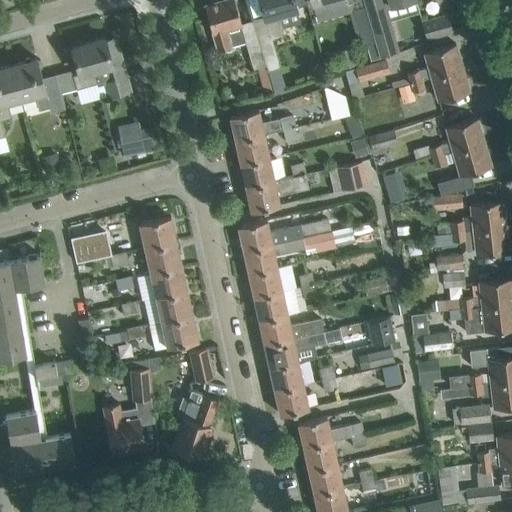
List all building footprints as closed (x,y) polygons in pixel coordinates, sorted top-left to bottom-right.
[(231,46),(226,28),(241,23),(234,0),(219,0),(204,4),(218,50),(231,46)] [(260,0),(265,16),(253,19),(254,23),(262,50),(268,70),(280,66),(281,66),(275,46),(275,47),(272,37),(285,33),(282,24),(279,12),(296,8),(293,0),(260,0)] [(377,42),(365,0),(311,0),(312,1),(313,0),(350,0),(363,44),(366,44),(370,61),(380,58),(376,42),(377,42)] [(365,0),(381,56),(398,51),(389,19),(385,6),(383,0),(365,0)] [(467,6),(465,0),(456,0),(454,1),(456,9),(467,6)] [(447,14),(422,21),(427,38),(452,31),(447,14)] [(275,93),(262,50),(254,23),(241,27),(253,68),(257,67),(265,96),(274,93),(275,93)] [(108,95),(129,90),(116,42),(106,45),(105,38),(72,47),(79,72),(72,74),(76,88),(97,83),(97,85),(104,83),(108,95)] [(431,76),(462,67),(455,43),(424,52),(429,66),(407,72),(410,82),(422,79),(431,76)] [(352,50),(338,54),(342,69),(356,65),(352,50)] [(49,110),(65,106),(56,73),(55,73),(56,79),(44,83),(37,58),(12,64),(21,98),(33,94),(37,109),(48,106),(49,110)] [(359,81),(390,72),(385,58),(355,67),(359,81)] [(7,101),(21,98),(12,64),(0,67),(0,152),(9,150),(1,119),(11,116),(7,101)] [(355,67),(346,69),(350,83),(359,81),(355,67)] [(438,100),(469,91),(462,67),(431,76),(438,100)] [(422,79),(410,82),(411,84),(400,87),(403,98),(414,94),(413,91),(425,88),(422,79)] [(346,99),(345,95),(326,86),(324,86),(328,103),(346,99)] [(260,109),(230,115),(235,139),(265,132),(282,129),(296,126),(293,114),(280,117),(263,120),(260,109)] [(454,150),(484,141),(477,117),(446,126),(450,140),(430,147),(428,144),(412,149),(416,161),(431,157),(443,153),(454,150)] [(123,156),(145,151),(139,121),(117,125),(123,156)] [(296,126),(282,129),(285,141),(299,138),(296,126)] [(368,135),(372,150),(398,143),(394,129),(368,135)] [(265,132),(235,139),(240,163),(270,155),(265,132)] [(369,152),(363,137),(350,141),(355,157),(369,152)] [(461,174),(491,165),(484,141),(454,150),(461,174)] [(56,152),(41,156),(45,171),(61,167),(56,152)] [(443,153),(431,157),(434,166),(446,163),(443,153)] [(270,155),(240,163),(246,186),(276,179),(270,155)] [(342,182),(332,184),(334,191),(366,184),(361,160),(338,166),(342,182)] [(293,176),(305,173),(302,161),(290,163),(293,175),(293,176)] [(396,170),(382,174),(390,201),(404,197),(396,170)] [(276,179),(246,186),(251,210),(280,204),(277,191),(308,185),(305,173),(293,176),(293,175),(276,179)] [(431,210),(463,206),(461,192),(430,195),(430,197),(427,197),(428,208),(431,208),(431,210)] [(437,232),(505,225),(502,200),(471,203),(472,215),(463,216),(463,219),(450,221),(450,222),(436,223),(437,232)] [(145,247),(176,241),(171,215),(139,222),(145,247)] [(238,225),(243,249),(303,236),(331,230),(328,218),(301,223),(270,230),(267,219),(238,225)] [(476,253),(508,250),(505,225),(437,232),(437,233),(438,233),(439,243),(464,240),(465,250),(476,248),(476,253)] [(107,241),(123,237),(120,227),(105,230),(107,241)] [(92,247),(107,244),(104,230),(78,236),(84,260),(92,258),(94,257),(92,247)] [(303,236),(243,249),(248,273),(278,266),(275,255),(306,248),(317,246),(318,251),(335,247),(331,230),(303,236)] [(150,272),(182,265),(176,241),(145,247),(150,272)] [(95,269),(96,269),(128,262),(125,250),(94,257),(92,258),(95,269)] [(15,288),(21,287),(45,283),(40,254),(0,260),(0,358),(27,354),(15,288)] [(437,270),(463,267),(461,254),(435,257),(437,270)] [(156,297),(187,290),(182,265),(150,272),(156,297)] [(387,268),(384,269),(386,276),(389,289),(404,286),(400,265),(398,266),(387,268)] [(254,296),(283,289),(278,266),(248,273),(254,296)] [(311,271),(299,274),(301,285),(314,282),(311,271)] [(443,287),(465,285),(464,271),(442,273),(443,287)] [(131,275),(116,278),(119,290),(134,286),(131,275)] [(386,276),(372,279),(375,294),(389,291),(389,289),(386,276)] [(482,295),(437,300),(438,311),(449,310),(461,308),(473,306),(511,301),(511,285),(511,277),(480,280),(482,295)] [(314,282),(301,285),(304,297),(317,295),(314,282)] [(259,320),(288,314),(283,289),(254,296),(259,320)] [(403,289),(391,291),(395,314),(407,312),(403,289)] [(162,321),(193,315),(187,290),(156,297),(162,321)] [(137,299),(121,303),(123,315),(139,311),(137,299)] [(461,308),(449,310),(450,319),(464,317),(466,332),(485,329),(485,330),(511,327),(511,301),(473,306),(461,308)] [(324,330),(321,317),(290,323),(288,314),(259,320),(264,343),(324,330)] [(167,346),(198,339),(193,315),(162,321),(167,346)] [(394,339),(389,315),(369,320),(374,343),(394,339)] [(83,339),(93,337),(88,317),(79,319),(83,339)] [(129,339),(145,335),(142,324),(126,327),(127,329),(118,331),(119,332),(105,335),(106,344),(121,341),(121,339),(128,337),(129,339)] [(324,330),(264,343),(269,367),(299,361),(296,348),(326,341),(324,330)] [(450,331),(422,334),(424,349),(452,346),(450,331)] [(491,381),(511,379),(511,354),(500,356),(498,346),(469,349),(471,366),(489,364),(491,381)] [(197,380),(213,377),(206,347),(190,350),(197,380)] [(391,348),(367,353),(370,367),(394,361),(391,348)] [(63,371),(90,367),(87,356),(34,365),(38,386),(65,382),(63,371)] [(432,378),(439,378),(437,358),(415,360),(419,380),(432,378)] [(274,390),(304,383),(299,361),(269,367),(274,390)] [(403,377),(401,363),(385,367),(387,380),(403,377)] [(332,365),(319,368),(322,379),(335,376),(332,365)] [(133,400),(136,400),(151,398),(148,367),(130,369),(133,400)] [(480,373),(468,375),(469,384),(481,383),(480,373)] [(324,392),(338,389),(335,376),(322,379),(324,392)] [(511,379),(491,381),(481,383),(469,384),(470,394),(481,393),(482,396),(491,395),(492,407),(511,405),(511,379)] [(280,414),(295,410),(309,407),(304,383),(274,390),(280,414)] [(182,415),(172,447),(200,456),(211,425),(209,424),(218,398),(202,393),(191,389),(182,415)] [(111,452),(144,446),(137,407),(120,410),(119,403),(103,406),(106,422),(105,422),(111,452)] [(461,424),(491,420),(489,403),(459,406),(459,407),(451,408),(454,424),(461,422),(461,424)] [(70,432),(46,436),(41,437),(36,409),(5,414),(15,472),(75,462),(70,432)] [(351,435),(364,432),(362,421),(330,428),(327,415),(298,422),(303,446),(333,439),(351,435)] [(469,442),(493,439),(491,421),(467,424),(467,426),(468,432),(469,442)] [(351,435),(351,436),(353,447),(367,444),(364,432),(351,435)] [(477,462),(511,457),(511,432),(497,434),(498,447),(487,448),(488,451),(476,452),(477,462)] [(308,469),(338,463),(333,439),(303,446),(308,469)] [(503,484),(511,483),(511,457),(477,462),(478,472),(501,470),(503,484)] [(314,493),(343,486),(338,463),(308,469),(314,493)] [(467,503),(500,499),(498,484),(458,489),(455,464),(437,466),(442,503),(458,501),(459,503),(466,502),(467,503)] [(371,467),(358,470),(361,482),(374,479),(371,467)] [(363,494),(376,491),(374,479),(361,482),(363,494)] [(317,511),(339,511),(348,510),(343,486),(314,493),(317,511)] [(442,511),(440,498),(420,502),(422,511),(442,511)]
